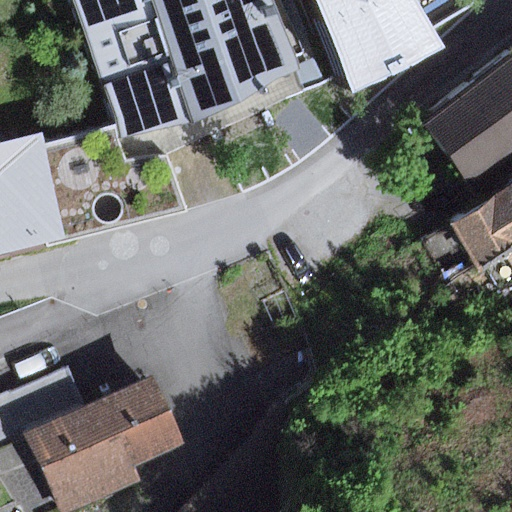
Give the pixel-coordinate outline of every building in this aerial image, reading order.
[(74,0),(116,127),(126,162),(166,157),(306,95),(296,73),(303,70),(275,0),(74,0)] [(511,60),(431,126),(476,185),(511,158),(511,60)] [(116,127),(0,154),(0,260),(187,213),(166,157),(126,162),(116,127)] [(511,186),(450,225),(478,268),(453,283),(469,308),(511,281),(511,186)] [(0,448),(28,437),(87,410),(69,369),(0,397),(0,448)] [(87,410),(28,437),(63,511),(76,511),(143,482),(136,467),(185,445),(155,379),(87,410)] [(286,403),(184,511),(286,511),(296,422),(286,403)]
